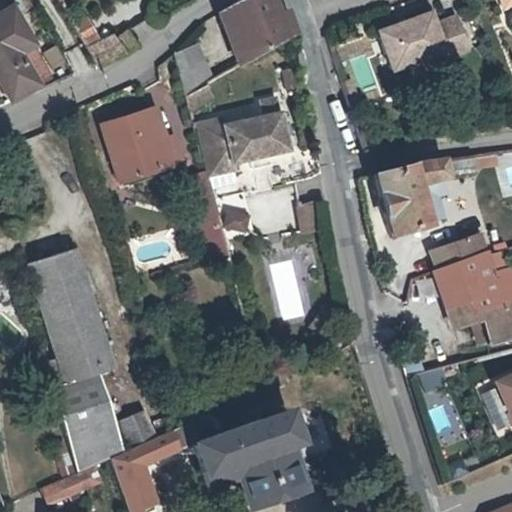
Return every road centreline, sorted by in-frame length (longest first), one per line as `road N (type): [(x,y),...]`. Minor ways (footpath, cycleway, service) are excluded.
road 1 (residential): [(426,511),(370,345),(336,164)]
road 2 (residential): [(0,122),(131,72),(208,0)]
road 3 (residential): [(336,164),(511,133)]
road 4 (residential): [(336,164),(295,0)]
